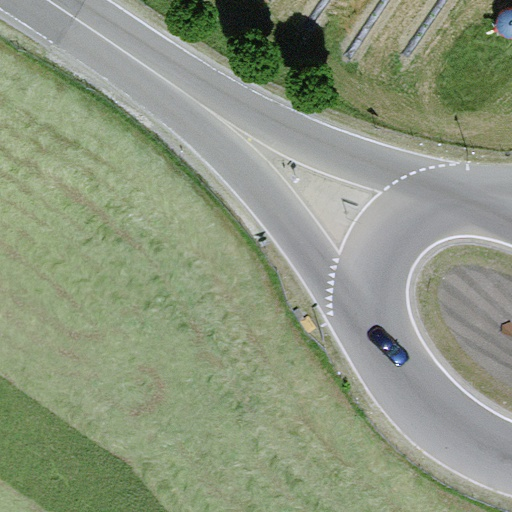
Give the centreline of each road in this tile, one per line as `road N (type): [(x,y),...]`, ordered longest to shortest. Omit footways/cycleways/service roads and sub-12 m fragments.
road 1 (trunk): [(183,92),(386,352)]
road 2 (trunk): [(481,199),(183,92)]
road 3 (trunk): [(481,199),(425,209),(393,230),(375,283),(386,352)]
road 4 (trunk): [(386,352),(428,409),(511,460)]
road 5 (trunk): [(183,92),(47,0)]
